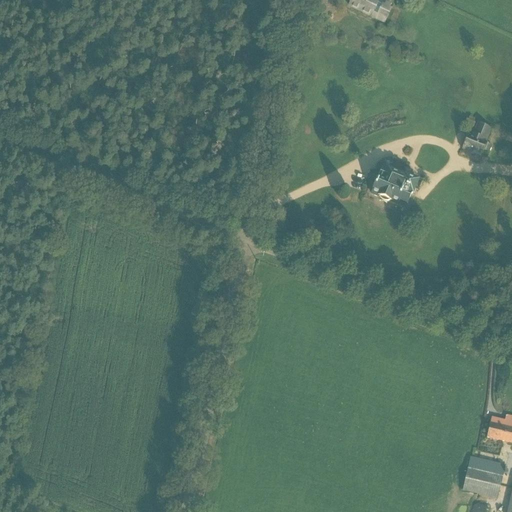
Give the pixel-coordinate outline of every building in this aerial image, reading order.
[(393,11),(368,0),(351,0),(349,7),(388,24),(393,11)] [(469,139),(465,137),(460,149),(480,158),(483,152),(489,155),(492,146),(486,144),(492,131),(476,124),(469,139)] [(391,166),(382,162),(368,196),(390,205),(392,201),(407,207),(417,182),(408,179),(410,173),(402,170),(399,175),(389,171),(391,166)] [(489,419),(485,438),(511,444),(511,417),(504,416),(502,422),(489,419)] [(506,466),(469,458),(462,493),(498,501),(506,466)]
